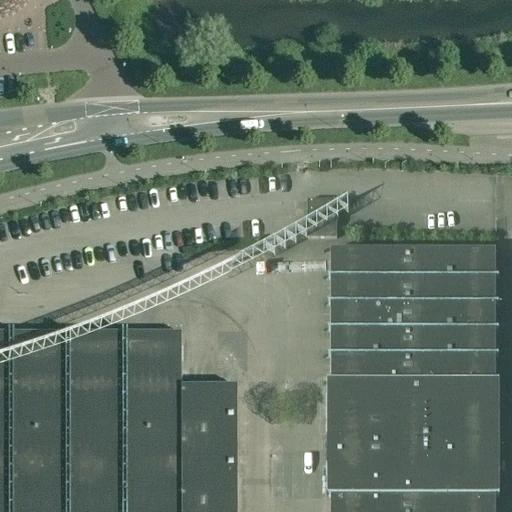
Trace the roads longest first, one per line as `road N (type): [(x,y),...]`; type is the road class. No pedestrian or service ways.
road 1 (secondary): [(372,112),(106,109)]
road 2 (secondary): [(109,146),(372,112)]
road 3 (secondary): [(372,112),(511,104)]
